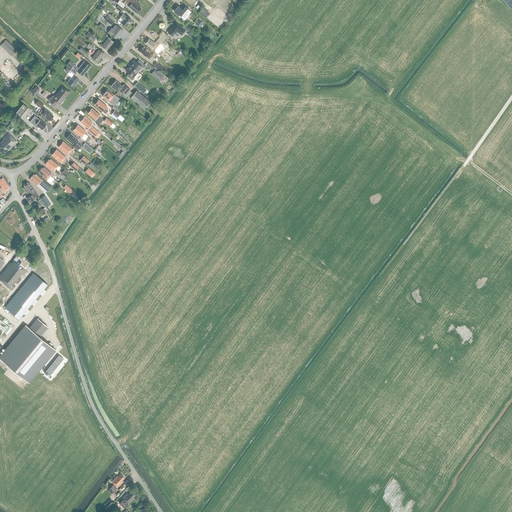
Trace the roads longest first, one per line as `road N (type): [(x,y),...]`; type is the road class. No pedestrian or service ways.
road 1 (unclassified): [(161,511),(88,398),(47,260),(15,194)]
road 2 (tertiary): [(10,173),(37,155),(165,0)]
